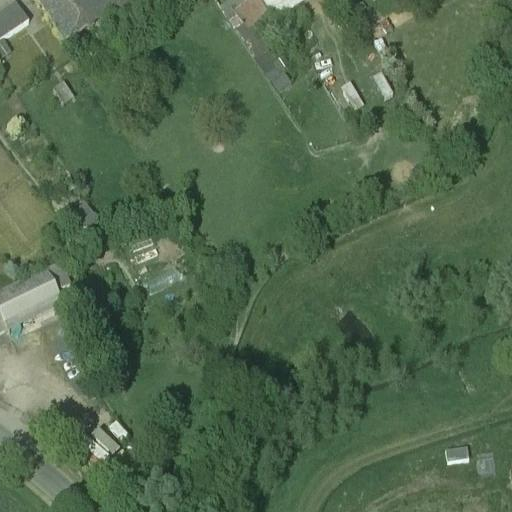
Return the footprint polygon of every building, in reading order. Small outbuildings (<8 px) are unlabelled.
[(35,0),(41,9),(44,14),(64,47),(83,31),(59,2),(61,0),(35,0)] [(61,0),(59,2),(83,31),(122,0),(61,0)] [(248,36),(269,21),(253,0),(231,0),(225,5),(248,36)] [(44,14),(41,9),(36,13),(39,18),(44,14)] [(86,205),(73,217),(92,237),(105,225),(86,205)] [(45,274),(56,296),(70,289),(59,268),(45,274)] [(45,274),(0,296),(0,317),(7,332),(61,306),(56,296),(45,274)]
